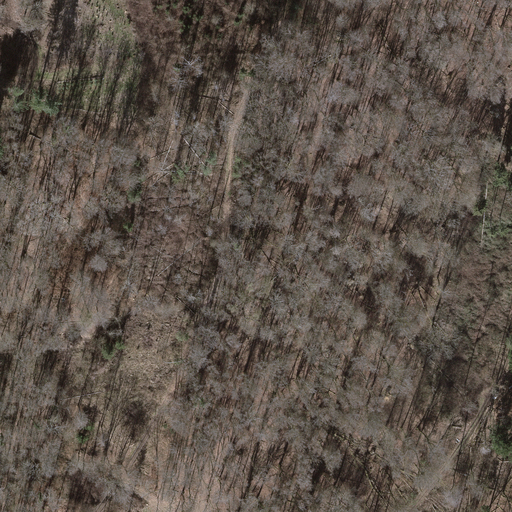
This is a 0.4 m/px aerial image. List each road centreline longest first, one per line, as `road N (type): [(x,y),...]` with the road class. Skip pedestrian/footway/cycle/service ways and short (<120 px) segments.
road 1 (track): [(511,355),(407,511)]
road 2 (track): [(0,10),(16,13),(33,38),(25,106),(0,152)]
